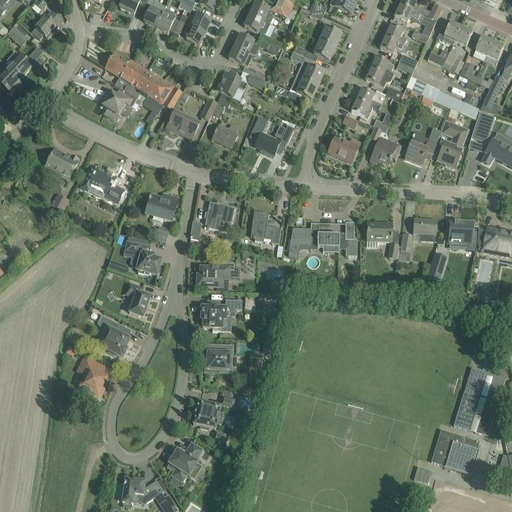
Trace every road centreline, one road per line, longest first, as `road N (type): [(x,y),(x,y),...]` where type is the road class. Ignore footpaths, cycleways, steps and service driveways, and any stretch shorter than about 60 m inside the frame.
road 1 (residential): [(113,447),(128,459),(149,453),(173,416),(183,373),(176,289)]
road 2 (residential): [(306,185),(511,202)]
road 3 (residential): [(78,33),(130,36),(201,63),(238,0)]
road 4 (residential): [(306,185),(312,142),(378,0)]
road 5 (residential): [(113,447),(115,401),(176,289)]
road 6 (residential): [(47,105),(136,155),(191,171)]
